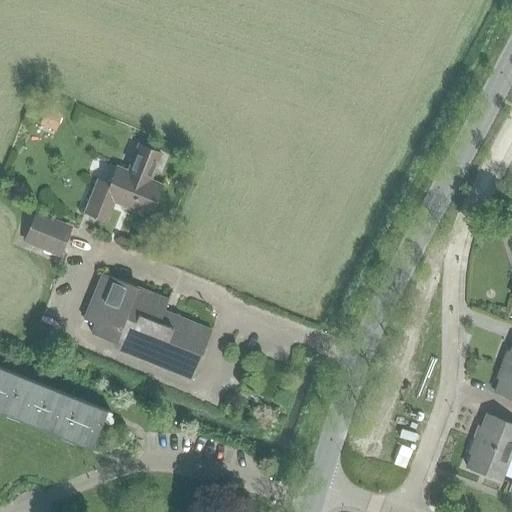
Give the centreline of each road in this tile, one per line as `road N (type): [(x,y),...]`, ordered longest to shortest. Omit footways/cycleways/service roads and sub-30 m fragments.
road 1 (tertiary): [(318,485),(379,313),(511,61)]
road 2 (residential): [(401,511),(445,398),(455,246),(511,125)]
